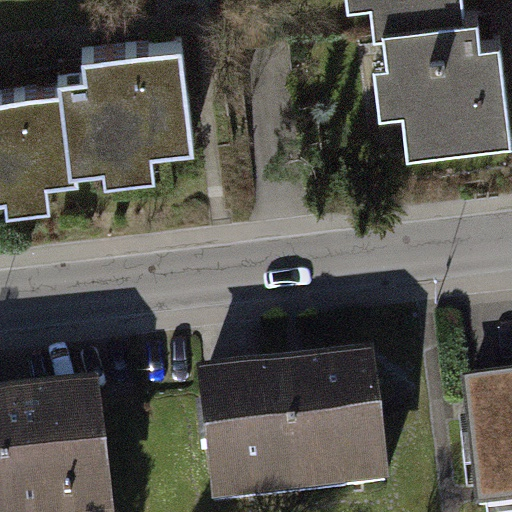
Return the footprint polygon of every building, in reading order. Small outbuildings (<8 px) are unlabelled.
[(400,57),(410,143),(511,131),(511,120),(502,33),(483,35),(480,8),(469,9),(467,0),(374,0),(377,25),(386,23),(390,58),(400,57)] [(188,148),(177,44),(49,57),(52,90),(0,95),(0,190),(136,176),(134,153),(188,148)] [(181,403),(195,511),(220,511),(382,491),(367,378),(181,403)] [(511,382),(467,388),(480,504),(511,500),(511,382)] [(0,511),(105,511),(90,407),(0,419),(0,511)]
